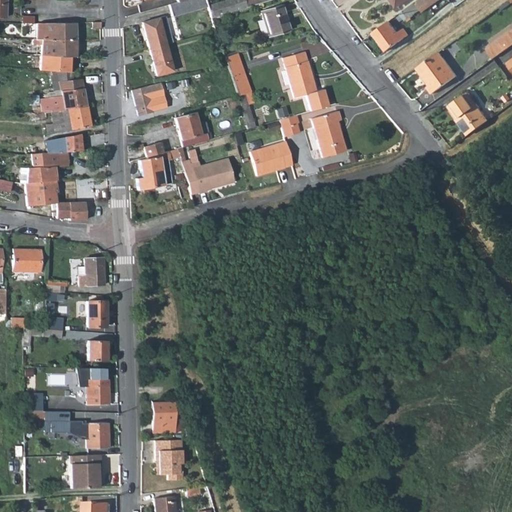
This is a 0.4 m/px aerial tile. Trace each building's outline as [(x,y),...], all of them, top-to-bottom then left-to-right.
[(171,15),(205,4),(204,0),(179,0),(176,1),(167,4),(171,15)] [(225,0),(206,6),(210,18),(268,0),(225,0)] [(423,12),(439,0),(416,0),(400,13),(402,15),(405,13),(408,17),(420,9),(423,12)] [(287,30),(279,5),(258,11),(265,36),(287,30)] [(164,16),(157,18),(164,44),(171,42),(164,16)] [(140,23),(148,49),(164,44),(157,18),(140,23)] [(397,32),(388,21),(372,32),(386,50),(408,34),(403,28),(397,32)] [(31,31),(31,40),(32,40),(74,40),(74,23),(36,23),(36,31),(31,31)] [(511,28),(484,49),(491,59),(511,43),(511,28)] [(40,45),(39,56),(69,57),(74,57),(81,57),(81,53),(74,53),(74,40),(32,40),(32,45),(33,45),(40,45)] [(172,70),(164,44),(148,49),(155,76),(172,70)] [(455,76),(438,52),(416,68),(428,85),(425,87),(430,94),(455,76)] [(251,93),(235,53),(223,57),(226,65),(238,95),(239,95),(246,93),(249,103),(254,102),(251,93)] [(315,92),(303,53),(281,59),(293,98),(305,95),(311,112),(326,108),(328,107),(322,89),(315,92)] [(32,56),(30,56),(30,60),(33,60),(40,61),(39,66),(39,70),(48,70),(67,72),(69,57),(39,56),(32,56)] [(40,99),(42,112),(50,111),(85,107),(80,79),(71,80),(71,72),(67,72),(48,70),(51,90),(47,91),(47,98),(40,99)] [(161,89),(159,83),(130,90),(137,116),(152,111),(147,92),(161,89)] [(235,94),(232,85),(216,90),(218,97),(226,96),(226,97),(235,94)] [(244,111),(250,109),(249,103),(246,93),(239,95),(244,111)] [(446,107),(467,135),(486,121),(466,93),(446,107)] [(89,126),(85,107),(50,111),(52,123),(45,125),(47,134),(89,126)] [(277,110),(280,121),(290,118),(287,107),(277,110)] [(173,117),(181,147),(206,140),(204,133),(199,134),(193,112),(173,117)] [(337,112),(330,114),(339,126),(338,122),(340,121),(337,112)] [(346,152),(339,126),(330,114),(310,119),(321,159),(346,152)] [(295,125),(292,117),(290,118),(280,121),(277,121),(282,138),(290,136),(288,127),(295,125)] [(278,129),(276,123),(266,126),(268,132),(278,129)] [(297,133),(295,125),(288,127),(290,136),(297,133)] [(242,143),(239,131),(232,133),(235,146),(242,143)] [(29,137),(30,154),(66,152),(81,151),(79,134),(65,136),(65,137),(44,140),(44,137),(29,137)] [(291,165),(283,141),(248,152),(255,176),(283,168),(283,167),(291,165)] [(144,146),(147,156),(161,153),(162,153),(159,142),(144,146)] [(178,156),(176,149),(162,153),(161,153),(163,157),(168,156),(168,159),(178,156)] [(67,166),(66,152),(30,154),(29,154),(30,158),(30,167),(53,166),(67,166)] [(170,185),(166,161),(165,161),(164,157),(159,158),(159,157),(138,160),(140,178),(135,179),(136,190),(162,186),(170,185)] [(15,159),(16,167),(18,167),(26,168),(30,167),(30,158),(15,159)] [(190,165),(182,167),(189,194),(198,192),(198,193),(206,191),(205,189),(213,187),(213,185),(222,182),(223,185),(232,182),(227,160),(200,167),(199,162),(190,165)] [(26,168),(24,182),(54,181),(53,166),(30,167),(26,168)] [(18,167),(18,183),(23,183),(24,182),(26,168),(18,167)] [(0,190),(8,192),(10,182),(0,179),(0,190)] [(52,210),(55,209),(55,203),(54,192),(56,192),(54,181),(24,182),(23,183),(27,206),(51,204),(52,210)] [(83,202),(55,203),(55,209),(55,218),(68,218),(68,220),(84,220),(83,202)] [(37,272),(37,249),(11,249),(11,271),(37,272)] [(102,285),(101,258),(82,259),(83,266),(83,276),(77,276),(77,286),(102,285)] [(45,280),(45,291),(55,292),(58,292),(58,286),(63,286),(63,281),(45,280)] [(55,299),(55,292),(45,291),(45,300),(54,301),(55,299)] [(104,327),(104,302),(78,302),(77,314),(85,314),(86,327),(104,327)] [(61,317),(44,316),(43,328),(45,328),(61,330),(61,317)] [(29,343),(29,334),(29,327),(21,327),(21,352),(26,352),(26,342),(29,343)] [(29,334),(45,336),(45,328),(43,328),(29,327),(29,334)] [(60,337),(61,330),(45,328),(45,336),(60,337)] [(105,361),(105,341),(86,341),(86,360),(105,361)] [(108,403),(108,378),(104,378),(104,369),(73,368),(75,387),(84,386),(85,403),(108,403)] [(31,387),(22,387),(22,410),(67,412),(68,404),(36,403),(36,393),(31,391),(31,387)] [(172,416),(171,402),(150,403),(152,433),(173,432),(172,416)] [(66,433),(67,412),(22,410),(22,421),(43,422),(43,432),(66,433)] [(107,448),(107,423),(84,423),(85,448),(107,448)] [(180,462),(179,439),(153,440),(153,458),(156,458),(157,473),(166,473),(166,479),(177,478),(176,462),(180,462)] [(99,454),(67,455),(68,475),(72,474),(72,487),(74,487),(96,487),(96,476),(96,463),(99,463),(99,454)] [(202,502),(210,499),(206,485),(184,488),(185,495),(199,492),(202,502)] [(174,511),(172,495),(152,498),(154,511),(174,511)]
